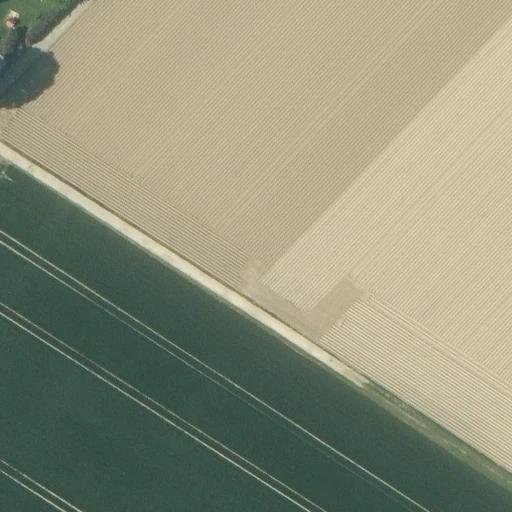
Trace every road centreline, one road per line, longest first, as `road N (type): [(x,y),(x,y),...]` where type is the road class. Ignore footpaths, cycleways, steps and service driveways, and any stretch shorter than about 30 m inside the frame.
road 1 (track): [(0,150),(511,483)]
road 2 (track): [(0,88),(84,0)]
